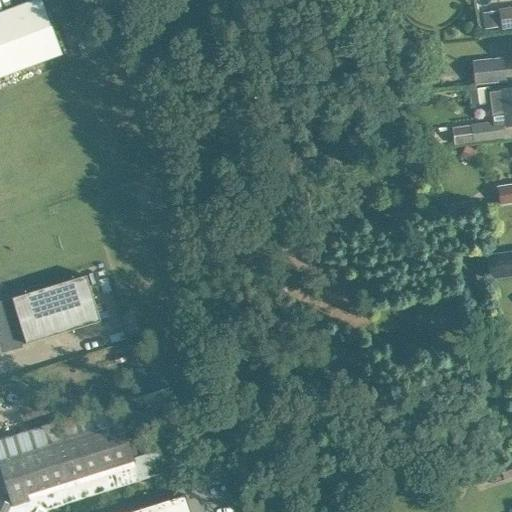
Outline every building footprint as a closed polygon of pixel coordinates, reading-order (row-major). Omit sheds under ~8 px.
[(0,75),(62,53),(41,0),(34,0),(0,12),(0,75)] [(511,26),(511,8),(499,10),(502,28),(511,26)] [(474,84),(506,81),(504,59),(472,62),(474,84)] [(511,88),(489,91),(490,100),(493,121),(471,123),(471,124),(452,126),(454,143),(502,136),(501,126),(511,125),(511,88)] [(484,88),(469,89),(471,106),(486,104),(484,88)] [(184,123),(179,135),(202,144),(209,123),(198,119),(195,127),(184,123)] [(465,145),(458,157),(473,165),(480,153),(465,145)] [(501,203),(511,201),(511,184),(498,187),(501,203)] [(511,250),(486,254),(489,278),(511,274),(511,250)] [(0,348),(1,352),(99,320),(86,274),(0,300),(0,348)] [(163,403),(176,399),(173,388),(160,392),(163,403)] [(160,448),(152,450),(131,457),(121,424),(137,419),(130,399),(0,439),(0,466),(12,505),(8,511),(45,511),(47,509),(167,471),(160,448)] [(511,459),(499,463),(504,478),(511,475),(511,459)] [(190,511),(185,494),(162,501),(165,511),(190,511)] [(165,511),(162,501),(138,509),(139,511),(165,511)]
